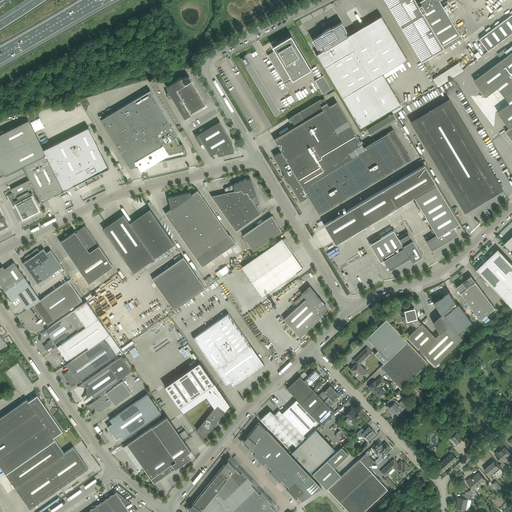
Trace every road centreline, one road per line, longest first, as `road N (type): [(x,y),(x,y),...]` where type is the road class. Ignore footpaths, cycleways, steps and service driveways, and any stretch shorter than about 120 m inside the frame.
road 1 (unknown): [(509,187),(453,90),(406,114),(466,218)]
road 2 (tertiary): [(259,162),(116,193),(0,250)]
road 3 (unclassified): [(259,162),(207,66),(318,0)]
road 4 (unknown): [(134,173),(92,105),(144,83),(193,158)]
road 5 (tertiary): [(165,509),(242,413),(309,348)]
road 6 (tertiary): [(114,471),(0,305)]
road 7 (tertiary): [(349,311),(435,275),(511,208)]
road 8 (residential): [(440,483),(309,348)]
road 9 (track): [(162,0),(0,81)]
road 10 (tertiary): [(349,311),(259,162)]
road 11 (unknown): [(378,253),(365,229),(408,209),(442,270)]
road 12 (unknown): [(511,153),(474,82),(511,41)]
road 13 (unknown): [(371,0),(418,66),(394,83),(402,99)]
road 14 (unknown): [(308,244),(301,269),(260,296),(244,292),(230,271)]
